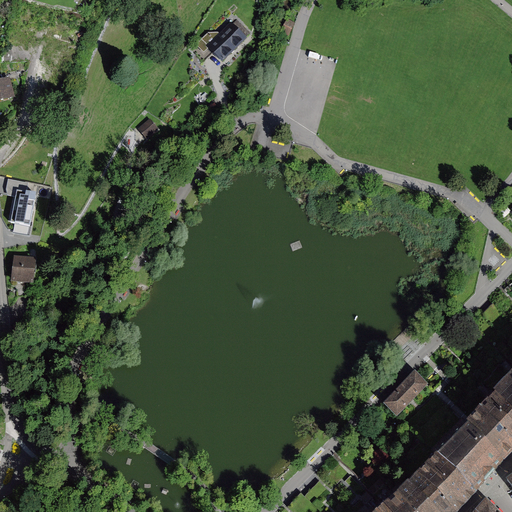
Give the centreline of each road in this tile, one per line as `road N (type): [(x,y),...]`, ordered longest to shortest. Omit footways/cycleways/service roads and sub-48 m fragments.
road 1 (residential): [(147,248),(78,360),(59,460)]
road 2 (residential): [(0,267),(13,412),(23,433),(59,460)]
